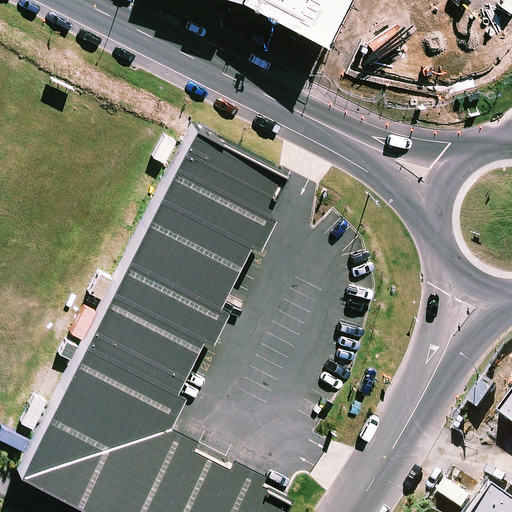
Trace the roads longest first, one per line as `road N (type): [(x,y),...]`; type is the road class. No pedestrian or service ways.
road 1 (tertiary): [(439,182),(76,0)]
road 2 (unclassified): [(354,511),(473,291)]
road 3 (tertiary): [(473,291),(444,263),(434,240),(439,182)]
